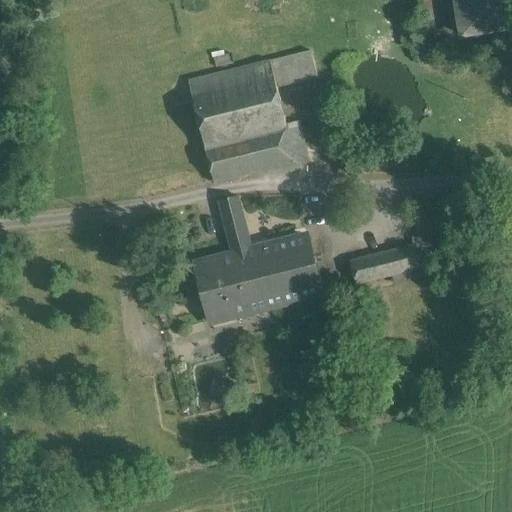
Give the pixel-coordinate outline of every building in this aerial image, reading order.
[(501,0),(457,0),(462,35),(511,27),(511,12),(511,8),(503,10),(501,0)] [(312,50),(271,60),(275,75),(278,87),(318,77),(312,50)] [(271,60),(190,81),(193,96),(275,75),(271,60)] [(275,75),(193,96),(206,145),(249,134),(288,125),(287,124),(278,87),(275,75)] [(288,125),(249,134),(258,171),(310,158),(300,120),(287,124),(288,125)] [(249,134),(206,145),(215,182),(258,171),(249,134)] [(239,196),(219,201),(233,255),(197,264),(212,321),(322,293),(308,236),(253,250),(239,196)] [(455,259),(450,236),(439,238),(445,262),(455,259)] [(430,241),(415,245),(420,268),(436,264),(430,241)] [(415,245),(351,260),(357,284),(420,268),(415,245)] [(215,377),(209,399),(230,405),(236,382),(215,377)] [(258,383),(243,386),(245,396),(261,392),(258,383)] [(266,415),(250,417),(253,430),(269,427),(266,415)]
